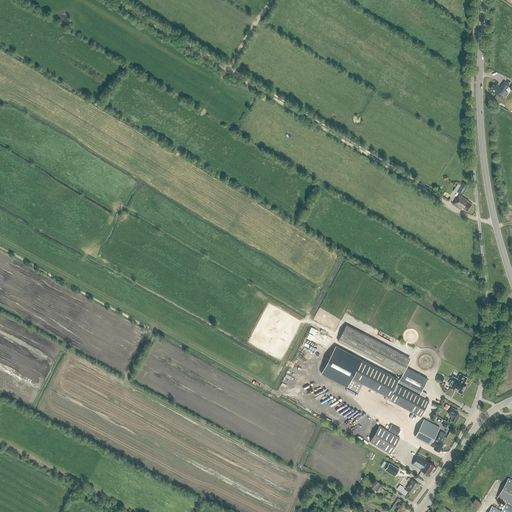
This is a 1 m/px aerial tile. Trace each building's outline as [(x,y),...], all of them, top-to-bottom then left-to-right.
[(492,85),(490,88),(492,90),(492,91),(501,97),(509,84),(504,81),(500,87),(496,85),(495,86),(492,85)] [(463,195),(468,186),(462,182),(460,185),(457,191),(463,195)] [(463,209),(467,211),(472,204),(467,201),(468,200),(459,195),(453,204),(462,210),(463,209)] [(376,361),(385,345),(346,324),(338,341),(376,361)] [(336,345),(324,368),(350,381),(352,378),(363,384),(389,398),(388,399),(421,416),(429,401),(397,383),(399,379),(336,345)] [(402,375),(398,382),(420,394),(428,379),(406,368),(402,375)] [(463,388),(466,384),(464,383),(466,378),(461,375),(460,375),(457,379),(453,377),(451,381),(453,382),(450,388),(455,390),(455,389),(457,390),(457,391),(461,393),(464,389),(463,388)] [(450,419),(455,422),(459,415),(455,413),(457,411),(452,408),(449,414),(452,416),(450,419)] [(424,419),(415,437),(430,445),(434,447),(433,448),(439,451),(443,444),(441,443),(445,436),(439,434),(436,440),(433,439),(440,427),(424,419)] [(398,434),(400,428),(390,424),(388,431),(398,434)] [(400,438),(379,426),(370,442),(390,454),(400,438)] [(450,432),(448,437),(454,440),(456,435),(450,432)] [(427,461),(427,460),(428,460),(427,460),(418,455),(412,465),(421,470),(428,474),(433,465),(427,461)] [(399,469),(389,463),(385,470),(395,476),(399,469)] [(511,511),(511,480),(508,478),(497,498),(506,503),(501,511),(511,511)] [(418,484),(412,480),(406,489),(412,493),(418,484)] [(376,481),(372,489),(375,490),(375,491),(377,492),(377,491),(379,493),(384,486),(376,481)] [(397,489),(405,495),(407,492),(399,486),(397,489)] [(396,511),(399,511),(405,503),(398,498),(391,508),(396,511)]
